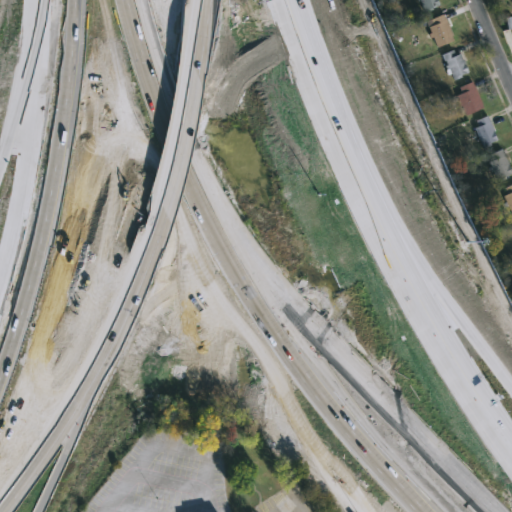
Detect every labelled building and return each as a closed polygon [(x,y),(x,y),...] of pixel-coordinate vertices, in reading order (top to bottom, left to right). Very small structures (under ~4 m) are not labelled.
[(432,10),(423,13),(417,0),(436,0),(438,4),(431,7),(432,10)] [(449,34),(452,40),(435,47),(431,37),(429,38),(427,33),(429,33),(426,26),(431,25),(428,19),(442,13),(449,34)] [(452,51),(453,55),(458,53),(460,59),(462,58),(466,72),(459,75),(460,77),(452,80),(449,73),(445,75),(441,66),(444,65),(439,54),(451,49),(452,51)] [(474,90),(482,107),(464,115),(459,104),(457,106),(455,101),(457,100),(454,95),(460,92),(457,87),(470,81),(474,90)] [(489,145),(480,148),(472,128),(477,126),(474,120),(485,115),(495,138),(487,142),(489,145)] [(507,165),(511,173),(496,182),(491,171),(489,172),(487,167),(489,166),(487,162),(491,160),(488,154),(500,148),(507,165)] [(511,215),(511,216),(506,206),(502,208),(500,204),(503,202),(500,195),(505,193),(502,188),(511,183),(511,215)]
